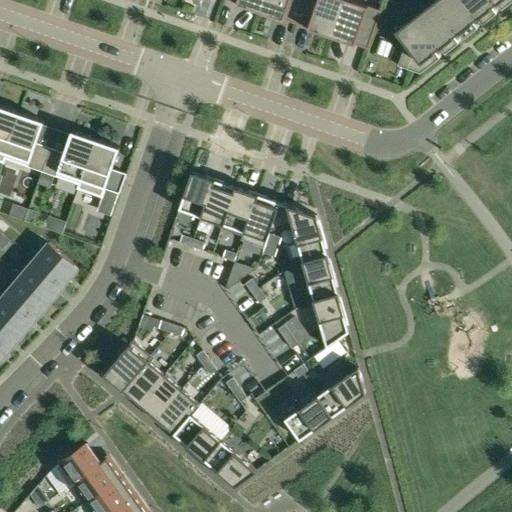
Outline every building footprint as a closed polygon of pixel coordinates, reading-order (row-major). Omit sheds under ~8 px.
[(228,0),(260,11),(263,0),(228,0)] [(263,0),(260,11),(295,23),(303,0),(263,0)] [(331,36),(343,0),(303,0),(295,23),(331,36)] [(381,10),(351,0),(343,0),(331,36),(368,49),(381,10)] [(435,0),(434,1),(464,39),(477,29),(472,22),(477,18),(482,25),(483,24),(464,0),(435,0)] [(464,0),(483,24),(496,14),(491,7),(496,3),(501,10),(502,9),(494,0),(464,0)] [(511,0),(494,0),(502,9),(511,0)] [(434,1),(416,15),(445,53),(458,43),(453,36),(458,32),(463,39),(464,39),(434,1)] [(444,54),(445,53),(416,15),(396,31),(406,43),(398,65),(420,73),(439,58),(434,51),(439,47),(444,54)] [(0,161),(2,163),(20,112),(0,105),(0,161)] [(44,121),(20,112),(2,163),(4,163),(5,159),(42,171),(50,147),(37,142),(44,121)] [(50,147),(42,171),(78,184),(77,188),(78,189),(96,138),(72,130),(64,151),(50,147)] [(96,138),(78,189),(102,197),(105,188),(120,193),(127,173),(112,168),(120,147),(96,138)] [(192,171),(179,208),(202,216),(215,179),(205,176),(192,171)] [(215,179),(202,216),(222,223),(221,228),(222,228),(236,186),(224,182),(215,179)] [(236,186),(222,228),(242,235),(241,240),(242,240),(258,194),(248,191),(236,186)] [(258,194),(242,240),(264,248),(270,230),(280,202),(267,197),(258,194)] [(280,202),(270,230),(292,223),(302,259),(298,260),(298,261),(328,253),(326,248),(318,220),(317,214),(280,202)] [(191,246),(194,238),(182,234),(180,242),(191,246)] [(205,242),(194,238),(191,246),(203,250),(205,242)] [(34,259),(64,285),(78,267),(48,242),(34,259)] [(226,249),(223,257),(234,261),(237,253),(226,249)] [(295,263),(284,271),(294,307),(305,299),(308,298),(309,300),(338,292),(337,286),(329,258),(328,253),(298,261),(298,262),(295,263)] [(64,285),(34,259),(20,276),(50,301),(64,285)] [(232,270),(226,288),(241,277),(237,271),(232,270)] [(20,276),(6,292),(36,318),(50,301),(20,276)] [(252,293),(259,288),(252,278),(245,283),(252,293)] [(259,288),(252,293),(259,303),(266,298),(259,288)] [(0,315),(22,334),(36,318),(6,292),(0,298),(0,315)] [(338,292),(309,300),(309,301),(314,300),(327,346),(349,331),(347,325),(340,296),(338,292)] [(0,344),(8,351),(22,334),(0,315),(0,344)] [(170,331),(173,324),(161,320),(159,327),(170,331)] [(173,324),(170,331),(182,335),(184,328),(173,324)] [(278,329),(285,338),(292,334),(285,324),(278,329)] [(299,343),(292,334),(285,338),(292,348),(299,343)] [(132,340),(104,374),(106,375),(113,382),(122,390),(151,356),(132,340)] [(196,355),(203,364),(210,360),(203,350),(196,355)] [(151,356),(122,390),(130,397),(131,396),(139,403),(140,404),(165,374),(148,360),(151,356)] [(210,360),(203,364),(210,374),(217,369),(210,360)] [(303,363),(293,370),(298,377),(308,370),(303,363)] [(313,386),(313,387),(333,415),(337,412),(361,395),(366,392),(359,366),(358,366),(319,394),(313,386)] [(165,374),(140,404),(148,411),(148,412),(157,419),(182,389),(165,374)] [(226,382),(233,392),(240,387),(233,377),(226,382)] [(240,387),(233,392),(240,402),(247,397),(240,387)] [(302,406),(285,418),(300,439),(305,436),(329,418),(333,415),(313,387),(296,399),(302,406)] [(182,389),(157,419),(165,426),(174,433),(200,404),(182,389)] [(200,404),(174,433),(178,437),(201,456),(205,459),(222,440),(192,414),(200,404)] [(222,440),(205,459),(209,463),(231,482),(236,485),(257,470),(222,440)] [(55,465),(69,486),(108,458),(107,457),(100,462),(87,443),(68,457),(68,456),(55,465)] [(108,458),(69,486),(70,486),(72,484),(85,502),(121,476),(108,458)] [(110,511),(134,495),(121,476),(85,502),(92,511),(110,511)] [(45,493),(35,500),(40,507),(49,500),(45,493)] [(110,511),(146,511),(134,495),(110,511)]
